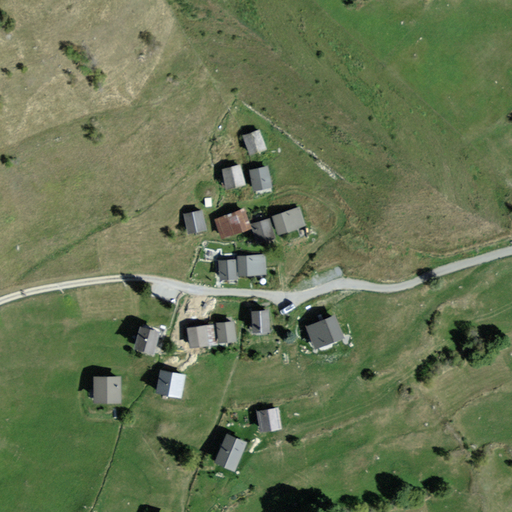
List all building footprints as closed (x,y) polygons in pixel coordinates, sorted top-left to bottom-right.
[(248,136),(254,152),(265,147),(259,131),(248,136)] [(245,183),(239,166),(227,169),(232,186),(245,183)] [(257,190),(271,186),(267,169),(253,173),(257,190)] [(299,209),(277,218),(283,232),(305,223),(299,209)] [(245,210),(220,220),(226,236),(251,226),(245,210)] [(188,214),(193,232),(205,229),(200,211),(188,214)] [(267,219),(254,224),(260,240),(273,235),(267,219)] [(239,272),(264,272),(263,256),(239,256),(239,272)] [(221,277),(236,277),(235,261),(220,262),(221,277)] [(256,329),(269,328),(267,311),(255,312),(256,329)] [(318,345),(342,336),(335,318),(311,328),(318,345)] [(233,322),(218,323),(219,340),(234,339),(233,322)] [(214,326),(190,330),(192,345),(216,342),(214,326)] [(140,349),(154,353),(159,332),(144,328),(140,349)] [(185,376),(165,372),(161,390),(181,394),(185,376)] [(119,376),(97,377),(98,399),(120,398),(119,376)] [(262,427),(280,425),(278,410),(260,412),(262,427)] [(244,442),(229,436),(225,446),(220,459),(235,465),(244,442)]
